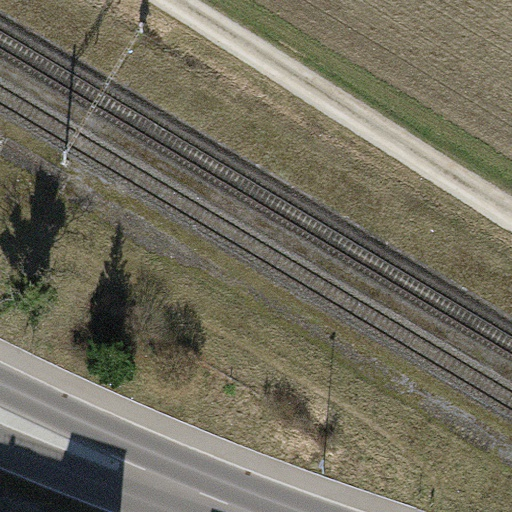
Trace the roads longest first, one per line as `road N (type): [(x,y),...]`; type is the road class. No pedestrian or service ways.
road 1 (track): [(172,0),(511,208)]
road 2 (primary): [(0,409),(159,481),(250,511)]
